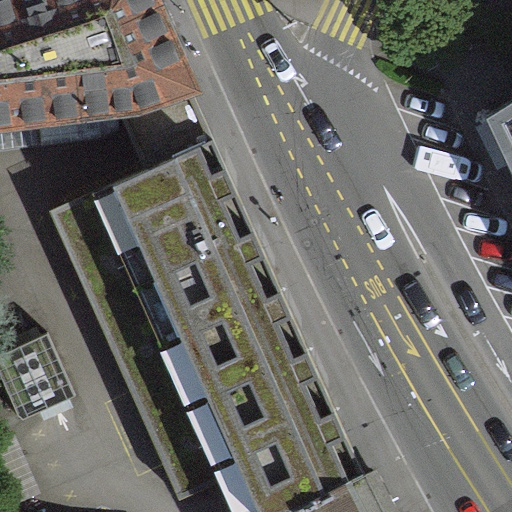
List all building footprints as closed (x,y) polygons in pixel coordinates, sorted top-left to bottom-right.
[(0,0),(0,141),(142,118),(138,93),(204,83),(171,0),(0,0)] [(214,110),(204,83),(138,93),(142,118),(147,134),(152,151),(219,122),(214,110)] [(511,153),(511,92),(488,107),(511,153)] [(219,122),(152,151),(108,169),(115,185),(64,206),(184,486),(239,462),(257,505),(365,459),(219,122)] [(54,329),(0,353),(0,355),(28,417),(83,392),(54,329)] [(257,505),(261,511),(395,511),(365,459),(257,505)]
